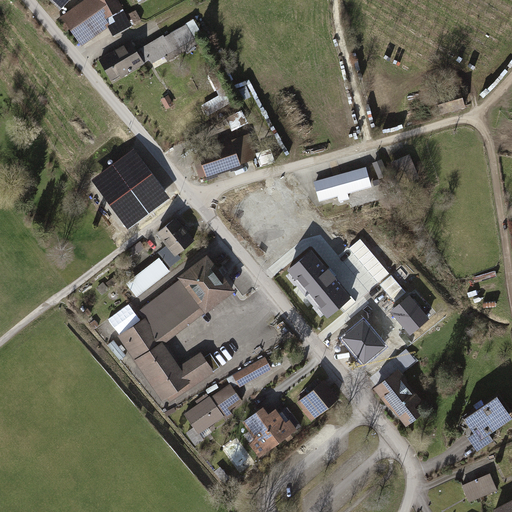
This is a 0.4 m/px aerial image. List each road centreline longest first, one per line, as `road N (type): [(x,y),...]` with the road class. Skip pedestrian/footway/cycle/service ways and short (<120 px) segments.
road 1 (residential): [(401,511),(413,472),(397,437),(192,194)]
road 2 (residential): [(192,194),(28,0)]
road 3 (residential): [(416,128),(192,194)]
road 4 (track): [(370,142),(333,30),(332,0)]
